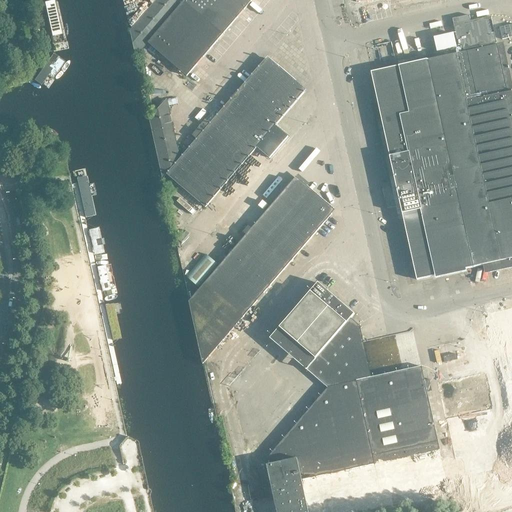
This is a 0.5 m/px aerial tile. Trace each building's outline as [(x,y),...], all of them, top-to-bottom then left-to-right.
[(136,56),(148,43),(180,5),(174,0),(157,0),(130,31),(136,56)] [(187,77),(250,3),(252,0),(184,0),(180,5),(148,43),(187,77)] [(43,4),(52,45),(64,43),(55,1),(43,4)] [(497,43),(491,17),(454,25),(458,46),(462,45),(463,50),(497,43)] [(511,37),(511,24),(499,28),(502,39),(511,37)] [(511,91),(507,93),(497,45),(467,52),(479,107),(479,108),(469,110),(502,264),(502,266),(503,270),(511,268),(511,91)] [(53,52),(34,79),(40,84),(60,57),(53,52)] [(502,264),(469,110),(479,108),(479,107),(467,52),(428,60),(473,268),(483,266),(485,275),(503,270),(502,266),(502,264)] [(205,208),(257,148),(276,126),(305,92),(266,59),(180,158),(166,174),(205,208)] [(473,268),(428,60),(372,73),(395,181),(401,206),(417,280),(435,276),(435,279),(467,272),(466,269),(473,268)] [(180,158),(173,128),(167,100),(165,102),(161,106),(150,120),(163,177),(166,174),(180,158)] [(269,158),(288,137),(276,126),(257,148),(269,158)] [(84,170),(74,172),(81,203),(91,201),(84,170)] [(244,317),(303,248),(332,214),(293,181),(205,283),(204,284),(201,287),(240,321),(243,317),(244,317)] [(401,206),(395,181),(382,184),(387,209),(401,206)] [(95,211),(83,213),(90,247),(102,245),(95,211)] [(102,255),(92,258),(101,295),(111,293),(102,255)] [(362,380),(354,344),(362,342),(361,336),(360,336),(358,329),(359,329),(359,327),(357,326),(352,322),(352,321),(350,319),(354,314),(318,283),(280,328),(316,359),(306,370),(327,388),(362,380)] [(230,332),(236,325),(237,325),(240,321),(201,287),(198,291),(197,292),(198,292),(191,299),(190,299),(191,300),(189,302),(202,364),(203,364),(209,357),(210,356),(209,356),(216,349),(217,348),(216,348),(223,341),(223,340),(229,333),(230,333),(230,332)] [(124,340),(115,301),(103,304),(111,343),(124,340)] [(511,307),(484,312),(491,349),(511,344),(511,307)] [(126,351),(114,354),(122,393),(135,390),(126,351)] [(421,367),(362,380),(327,388),(328,388),(266,459),(268,465),(267,466),(272,486),(244,493),(247,511),(363,511),(399,504),(397,496),(440,487),(441,494),(441,495),(449,493),(421,367)] [(469,502),(470,511),(492,511),(511,508),(511,373),(495,377),(503,418),(511,418),(511,450),(503,452),(488,372),(442,380),(463,498),(469,498),(469,502)]
